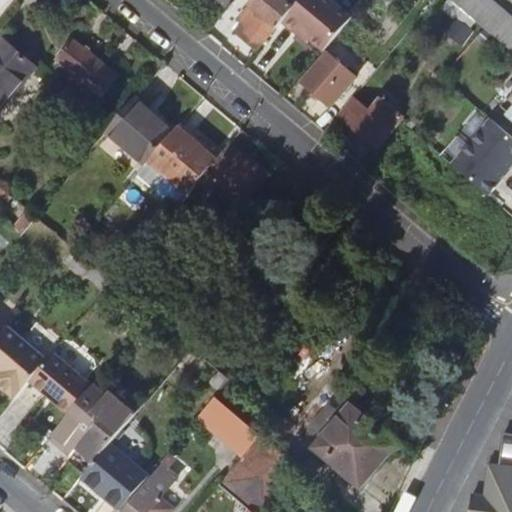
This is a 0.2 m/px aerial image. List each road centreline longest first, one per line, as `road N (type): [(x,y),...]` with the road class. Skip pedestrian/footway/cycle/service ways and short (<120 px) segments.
road 1 (residential): [(511,331),(124,0)]
road 2 (residential): [(511,346),(426,511)]
